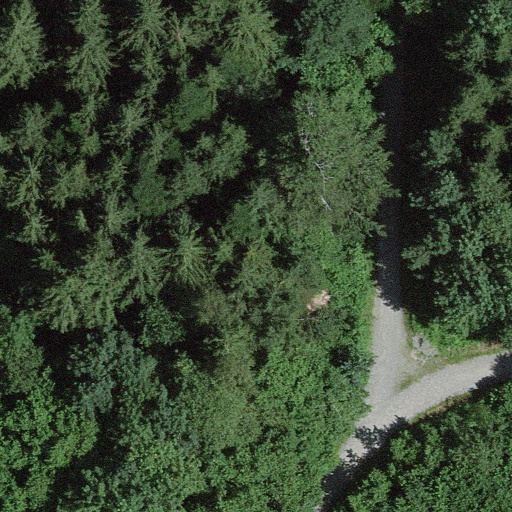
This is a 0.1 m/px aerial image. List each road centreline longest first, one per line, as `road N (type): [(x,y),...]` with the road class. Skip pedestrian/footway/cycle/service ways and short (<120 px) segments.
road 1 (track): [(397,407),(390,327),(394,0)]
road 2 (track): [(305,511),(356,443),(397,407)]
road 3 (track): [(397,407),(511,367)]
